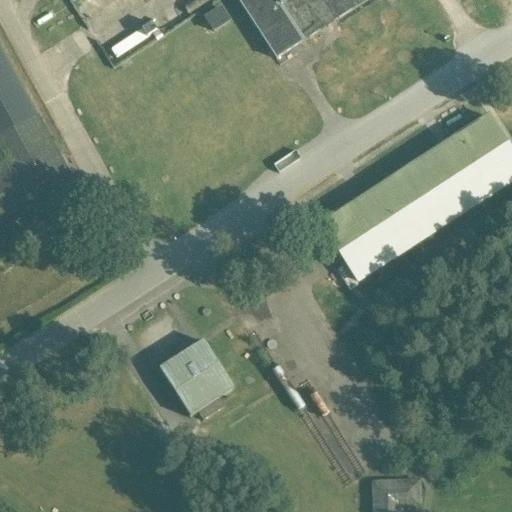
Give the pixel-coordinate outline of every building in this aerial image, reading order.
[(194,0),(181,8),(187,17),(212,0),(194,0)] [(236,0),(276,61),(336,22),(369,0),(236,0)] [(221,10),(205,20),(214,33),(229,23),(221,10)] [(150,19),(102,49),(114,68),(162,37),(150,19)] [(0,227),(27,212),(36,227),(82,202),(0,51),(0,227)] [(511,154),(489,119),(320,229),(332,248),(327,251),(338,268),(344,265),(356,284),(408,250),(420,268),(485,227),(473,209),(511,183),(511,154)] [(203,343),(159,372),(189,419),(233,391),(203,343)] [(418,483),(373,485),(373,511),(400,511),(400,510),(419,510),(418,483)]
